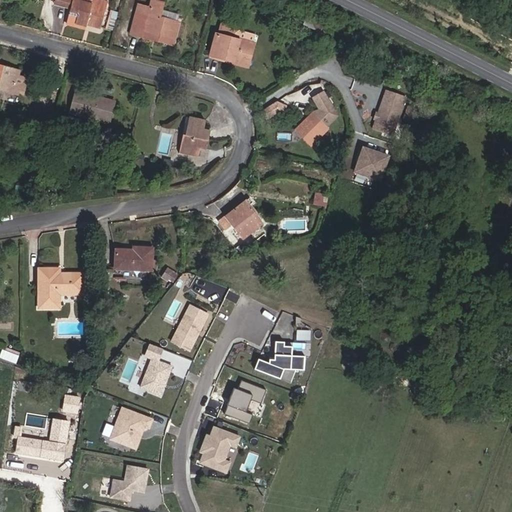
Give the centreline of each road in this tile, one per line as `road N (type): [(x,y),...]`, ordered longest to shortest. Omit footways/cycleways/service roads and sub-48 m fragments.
road 1 (residential): [(0,30),(217,91),(236,105),(249,147),(229,185),(183,208),(0,232)]
road 2 (residential): [(191,511),(178,445),(239,314)]
road 3 (tertiary): [(343,0),(511,83)]
